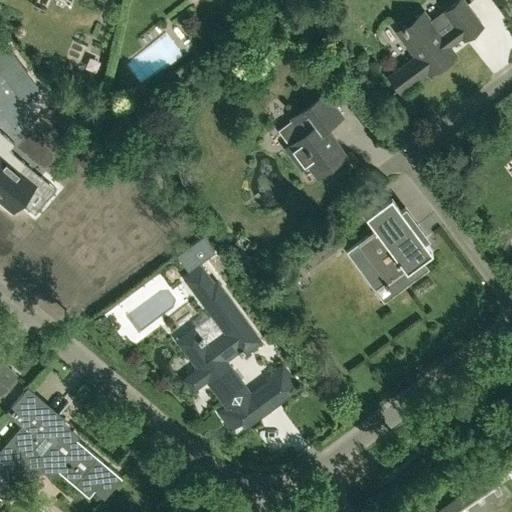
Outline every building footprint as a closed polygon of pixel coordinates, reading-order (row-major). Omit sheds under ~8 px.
[(462,38),(480,25),(462,0),(459,0),(444,11),(453,24),(440,34),(424,11),(397,30),(416,56),(390,75),(400,89),(426,70),(428,72),(450,56),(444,48),(461,36),(462,38)] [(319,67),(307,54),(296,63),(307,77),(319,67)] [(29,74),(13,86),(23,100),(39,88),(29,74)] [(294,115),(295,116),(280,127),(290,142),(286,145),(300,166),(309,159),(319,173),(344,155),(325,126),(343,114),(327,92),(294,115)] [(97,113),(83,107),(77,121),(91,127),(97,113)] [(2,143),(7,137),(0,131),(0,200),(12,211),(23,197),(35,183),(17,168),(23,161),(8,148),(2,143)] [(365,215),(375,229),(346,251),(359,268),(370,260),(392,291),(425,267),(420,261),(432,251),(423,239),(427,237),(405,207),(401,210),(391,196),(365,215)] [(242,352),(259,339),(218,283),(214,285),(202,268),(188,278),(214,313),(195,327),(196,329),(181,340),(179,336),(178,336),(200,367),(203,364),(218,385),(215,387),(229,405),(221,411),(233,427),(251,413),(241,401),(251,394),(226,359),(230,356),(228,353),(238,346),(242,352)] [(0,389),(14,373),(5,366),(0,361),(0,389)] [(284,365),(268,376),(280,392),(295,380),(284,365)] [(55,414),(26,389),(25,388),(6,411),(20,424),(4,442),(7,445),(0,453),(0,496),(1,497),(16,480),(22,485),(45,458),(88,495),(96,485),(103,491),(118,473),(65,428),(68,424),(55,414)] [(497,480),(435,507),(437,511),(482,511),(506,501),(497,480)]
